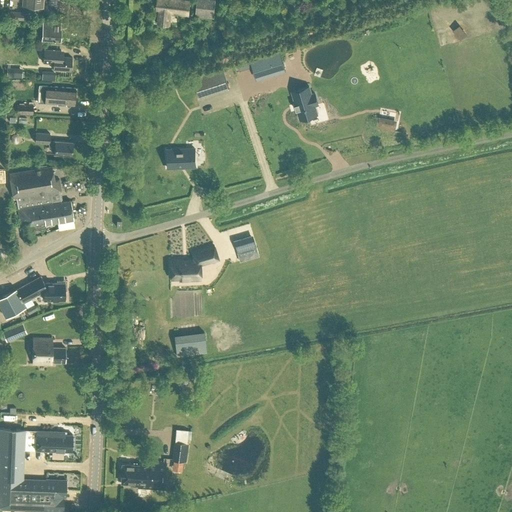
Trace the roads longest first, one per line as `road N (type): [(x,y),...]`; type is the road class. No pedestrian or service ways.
road 1 (unclassified): [(511,134),(360,166),(97,240)]
road 2 (tertiary): [(91,511),(97,240)]
road 3 (tertiary): [(97,233),(109,0)]
